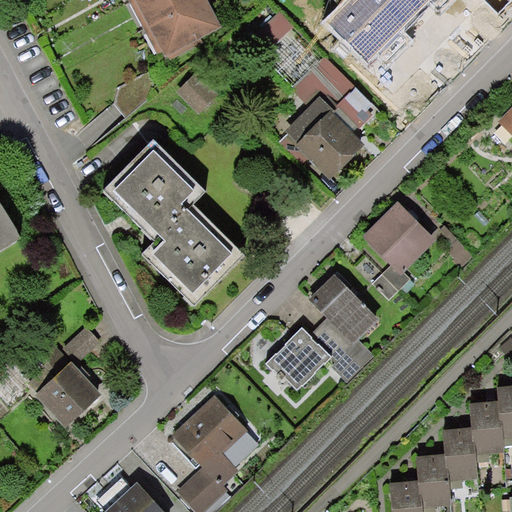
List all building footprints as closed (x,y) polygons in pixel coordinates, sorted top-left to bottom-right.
[(138,0),(165,57),(218,32),(202,0),(138,0)] [(344,0),(323,21),(368,66),(433,0),(344,0)] [(511,110),(500,122),(511,133),(511,110)] [(293,145),(327,184),(367,150),(333,111),(293,145)] [(196,191),(154,151),(114,193),(161,237),(142,257),(193,306),(239,257),(183,204),(196,191)] [(438,241),(399,200),(360,237),(391,269),(374,286),(390,303),(410,283),(403,275),(438,241)] [(0,243),(19,232),(0,201),(0,243)] [(377,318),(335,275),(311,299),(353,342),(377,318)] [(295,391),(331,354),(300,324),(264,361),(295,391)] [(87,326),(63,348),(77,363),(101,341),(87,326)] [(71,362),(37,393),(67,425),(101,394),(71,362)] [(494,406),(498,440),(511,438),(511,385),(491,388),(494,406)] [(249,439),(212,398),(173,433),(202,465),(175,489),(195,511),(202,511),(229,489),(212,471),(249,439)] [(472,425),(476,460),(499,457),(498,440),(494,406),(470,408),(472,425)] [(445,454),(448,487),(478,484),(476,460),(472,425),(442,428),(445,454)] [(419,482),(421,511),(449,511),(448,487),(445,454),(417,456),(419,482)] [(161,511),(124,472),(93,501),(103,511),(102,511),(161,511)] [(421,511),(419,482),(390,484),(392,511),(421,511)]
